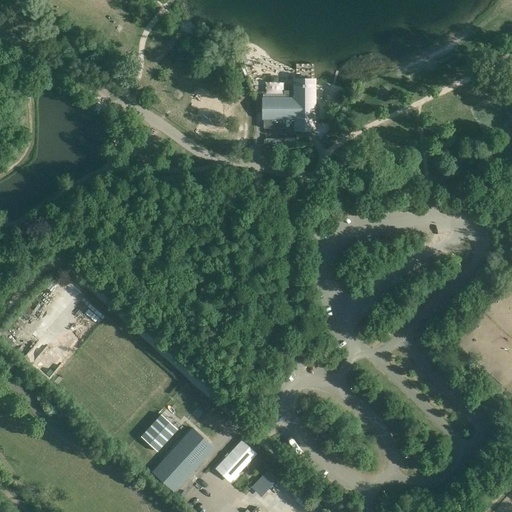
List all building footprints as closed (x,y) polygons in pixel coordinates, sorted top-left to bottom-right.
[(237,55),(241,65),(246,63),(242,53),(237,55)] [(296,79),(296,84),(296,91),(284,91),(284,99),(265,99),(263,99),(263,117),(264,117),(263,128),(296,128),(296,130),(314,130),(314,79),(296,79)] [(280,96),(281,81),(267,80),(267,95),(280,96)] [(161,414),(141,436),(157,451),(178,429),(161,414)] [(193,428),(152,472),(174,492),(207,456),(200,450),(207,441),(193,428)] [(231,481),(255,455),(241,441),(217,467),(231,481)] [(264,469),(262,479),(266,480),(267,476),(274,478),(275,472),(264,469)]
